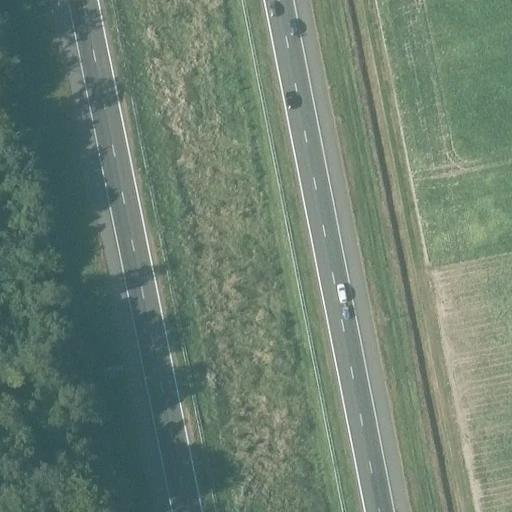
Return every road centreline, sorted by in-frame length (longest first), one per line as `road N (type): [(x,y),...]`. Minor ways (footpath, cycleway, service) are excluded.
road 1 (motorway): [(82,0),(186,511)]
road 2 (motorway): [(378,511),(277,0)]
